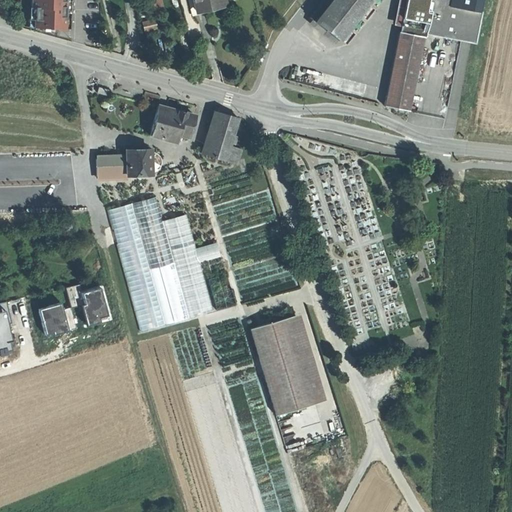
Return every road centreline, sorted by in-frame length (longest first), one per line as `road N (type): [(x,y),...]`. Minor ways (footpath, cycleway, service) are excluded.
road 1 (track): [(94,205),(184,511)]
road 2 (tertiary): [(256,107),(0,34)]
road 3 (tertiary): [(427,144),(342,110),(286,116)]
road 4 (tertiary): [(286,116),(427,144)]
road 5 (residential): [(256,107),(275,53),(314,0)]
